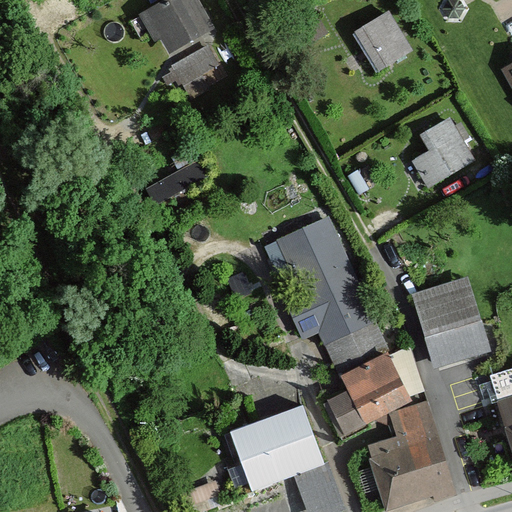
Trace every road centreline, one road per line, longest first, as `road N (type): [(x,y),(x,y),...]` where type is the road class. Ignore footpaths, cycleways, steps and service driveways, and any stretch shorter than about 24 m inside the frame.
road 1 (track): [(471,511),(387,293),(220,0)]
road 2 (track): [(299,380),(243,249),(203,247)]
road 3 (unknown): [(53,391),(42,328),(0,240)]
